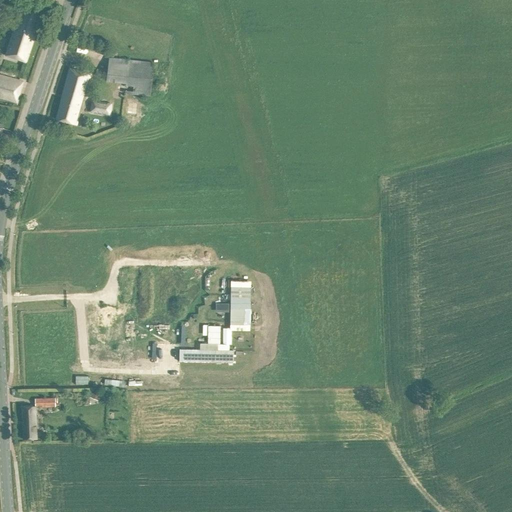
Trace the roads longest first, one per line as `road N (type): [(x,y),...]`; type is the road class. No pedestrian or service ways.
road 1 (tertiary): [(0,219),(70,0)]
road 2 (tertiary): [(8,511),(0,371)]
